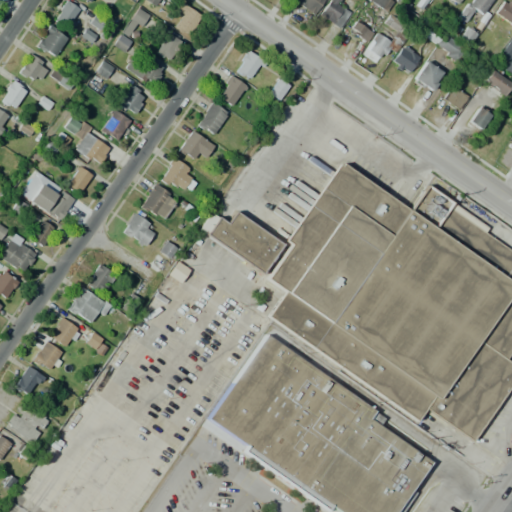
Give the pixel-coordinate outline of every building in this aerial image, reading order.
[(63,0),(65,0),(79,10),(66,30),(50,19),(63,0)] [(292,0),(321,0),(311,14),(292,0)] [(336,0),(333,5),(347,15),(337,29),(317,15),(327,0),(336,0)] [(367,0),(388,0),(391,2),(383,12),(367,0)] [(467,0),(489,0),(477,19),(462,8),(467,0)] [(511,25),(493,13),(501,0),(503,0),(511,6),(511,25)] [(174,11),(180,2),(199,15),(186,34),(172,25),(179,14),(174,11)] [(136,7),(146,15),(136,30),(125,23),(136,7)] [(396,11),(406,18),(394,34),(402,40),(390,56),(383,51),(377,59),(362,48),(374,30),(381,35),(396,11)] [(347,31),(353,20),(371,32),(364,42),(347,31)] [(47,25),(65,37),(51,58),(33,45),(47,25)] [(420,38),(430,25),(465,49),(455,63),(420,38)] [(165,32),(178,40),(166,61),(152,53),(165,32)] [(110,46),(122,53),(129,41),(117,34),(110,46)] [(511,52),(506,62),(497,55),(510,35),(511,36),(511,52)] [(248,46),(264,57),(247,81),(232,70),(248,46)] [(417,57),(405,73),(389,62),(400,46),(417,57)] [(34,84),(16,72),(29,54),(47,66),(34,84)] [(511,77),(501,70),(511,56),(511,77)] [(123,68),(129,59),(142,69),(148,59),(162,69),(149,87),(123,68)] [(101,60),(111,67),(102,79),(92,71),(101,60)] [(423,60),(441,73),(427,92),(409,80),(423,60)] [(46,77),(66,90),(71,82),(52,68),(46,77)] [(480,82),(489,69),(509,83),(500,96),(480,82)] [(230,76),(244,85),(228,107),(215,98),(230,76)] [(276,78),(287,85),(276,100),(266,93),(276,78)] [(0,95),(11,80),(24,89),(11,109),(0,101),(0,95)] [(128,84),(144,96),(131,115),(114,103),(128,84)] [(440,98),(450,85),(457,91),(465,96),(460,103),(455,110),(448,104),(440,98)] [(209,101),(226,113),(210,135),(193,124),(209,101)] [(476,105),(488,114),(478,129),(465,121),(476,105)] [(111,109),(127,120),(113,141),(97,129),(111,109)] [(0,111),(8,117),(0,129),(0,111)] [(59,130),(68,116),(88,130),(85,134),(106,149),(95,165),(71,148),(75,141),(59,130)] [(189,130),(211,145),(204,155),(197,150),(190,159),(176,149),(189,130)] [(189,170),(184,177),(193,182),(188,189),(179,184),(175,190),(158,179),(172,158),(189,170)] [(399,204),(406,208),(424,184),(484,228),(482,231),(511,252),(511,346),(503,359),(511,365),(511,379),(469,441),(423,408),(414,421),(265,314),(281,291),(263,277),(287,244),(283,241),(339,162),(399,204)] [(76,166),(89,175),(75,194),(62,185),(76,166)] [(26,200),(41,179),(71,200),(57,221),(26,200)] [(152,183),(175,199),(160,221),(137,205),(152,183)] [(216,217),(225,224),(233,212),(279,244),(259,273),(204,235),(216,217)] [(119,230),(132,213),(154,229),(141,246),(119,230)] [(40,219),(52,229),(38,248),(26,239),(40,219)] [(0,259),(0,248),(8,237),(33,254),(20,273),(0,259)] [(157,252),(168,259),(174,248),(164,242),(157,252)] [(166,276),(179,283),(187,269),(174,262),(166,276)] [(97,263),(112,274),(99,294),(83,283),(97,263)] [(0,271),(1,270),(15,280),(1,301),(0,300),(0,271)] [(65,308),(79,287),(107,306),(102,313),(95,308),(86,322),(65,308)] [(59,317),(78,331),(65,349),(46,335),(59,317)] [(100,339),(92,350),(81,341),(89,331),(100,339)] [(263,334),(204,418),(243,446),(239,452),(325,511),(329,506),(337,511),(394,511),(429,463),(365,418),(370,409),(263,334)] [(43,341),(59,352),(45,371),(29,360),(43,341)] [(25,365),(41,376),(27,398),(11,387),(25,365)] [(9,416),(15,408),(20,400),(29,407),(37,413),(46,419),(40,427),(35,435),(29,443),(21,436),(12,430),(4,424),(9,416)] [(0,437),(9,443),(0,455),(0,437)]
